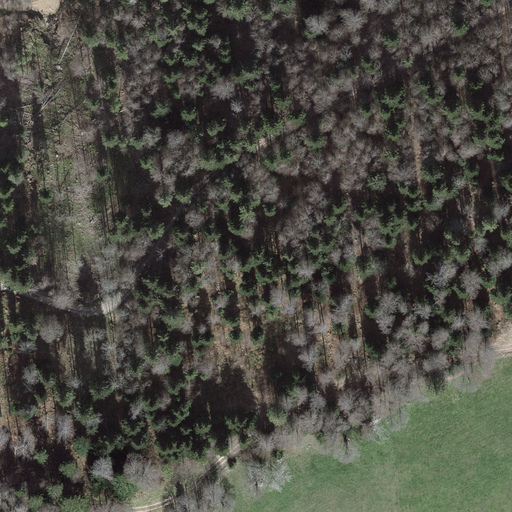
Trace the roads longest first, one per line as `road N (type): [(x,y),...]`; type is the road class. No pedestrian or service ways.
road 1 (track): [(500,0),(231,159),(0,274)]
road 2 (track): [(0,291),(338,365),(511,345)]
road 3 (track): [(143,511),(283,417),(338,365)]
